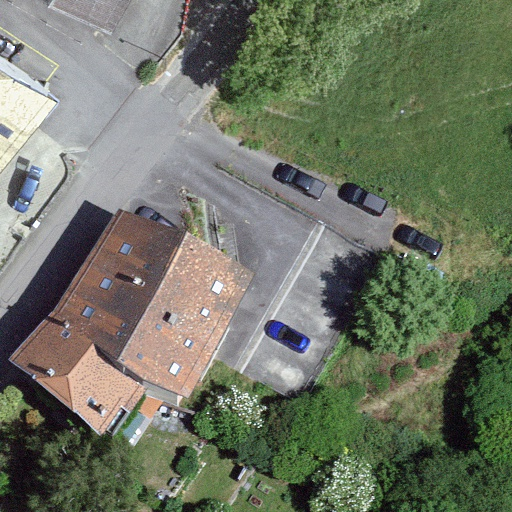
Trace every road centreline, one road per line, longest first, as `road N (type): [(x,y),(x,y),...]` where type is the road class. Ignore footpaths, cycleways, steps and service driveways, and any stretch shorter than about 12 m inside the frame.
road 1 (tertiary): [(0,328),(258,0)]
road 2 (track): [(385,247),(163,119)]
